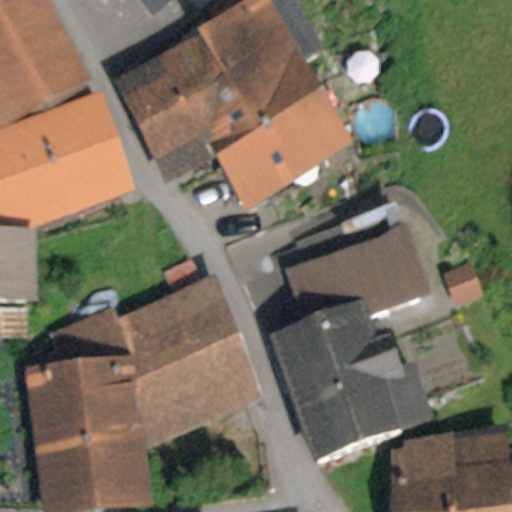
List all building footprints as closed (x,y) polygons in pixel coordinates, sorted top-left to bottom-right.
[(8,0),(0,0),(0,120),(10,140),(94,115),(35,8),(17,17),(8,0)] [(197,0),(78,0),(83,7),(93,0),(129,0),(152,32),(197,0)] [(322,119),(263,15),(201,50),(259,154),(322,119)] [(259,154),(201,50),(119,96),(178,200),(216,178),(259,154)] [(94,115),(10,140),(19,176),(0,183),(0,224),(2,228),(116,196),(94,115)] [(349,166),(322,119),(259,154),(216,178),(242,225),(349,166)] [(423,221),(284,263),(306,335),(445,293),(423,221)] [(0,311),(27,312),(27,258),(0,257),(0,311)] [(53,346),(60,374),(128,370),(135,458),(252,397),(201,293),(53,346)] [(352,325),(269,350),(308,482),(445,442),(419,356),(365,374),(352,325)] [(60,374),(40,376),(49,511),(98,511),(138,509),(135,458),(128,370),(60,374)] [(511,511),(511,451),(429,458),(433,511),(511,511)]
